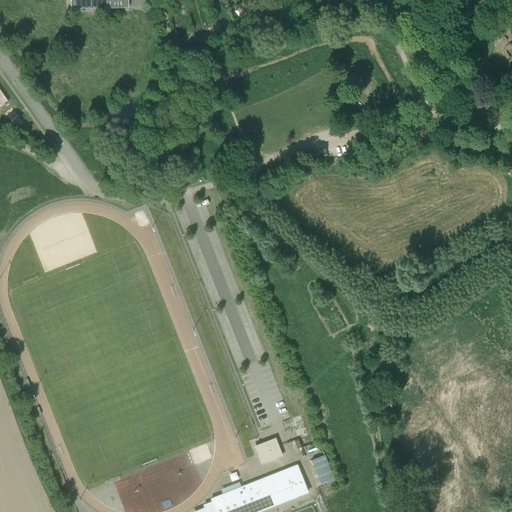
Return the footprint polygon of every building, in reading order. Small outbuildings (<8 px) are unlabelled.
[(127,0),(70,0),(70,9),(128,7),(127,0)] [(475,7),(472,10),(476,14),(477,14),(476,12),(478,10),(479,11),(478,14),(480,15),(481,14),(482,15),(480,16),(482,18),(481,19),(480,17),(478,18),(485,26),(485,25),(489,23),(492,21),(488,16),(489,16),(487,14),(487,15),(481,8),(482,7),(483,5),(481,3),(479,2),(476,3),(475,5),(475,7)] [(471,17),(472,17),(469,12),(466,15),(463,13),(460,14),(459,17),(460,20),(463,21),(465,20),(467,22),(468,23),(472,29),(474,27),(477,30),(478,32),(482,29),(475,21),(474,22),(475,23),(474,24),(473,23),(472,24),(467,18),(469,17),(468,17),(470,16),(471,17)] [(492,26),(489,23),(485,25),(489,30),(492,28),(505,43),(508,40),(504,35),(511,28),(511,27),(511,26),(502,33),(496,26),(497,26),(495,24),(492,26)] [(479,33),(478,32),(477,30),(460,45),(468,54),(468,53),(474,60),(477,59),(466,47),(468,45),(467,43),(472,39),(473,40),(475,39),(474,38),(478,35),(477,34),(479,33)] [(511,50),(511,45),(510,43),(507,46),(505,48),(503,51),(504,55),(506,56),(506,57),(508,60),(510,58),(508,53),(509,52),(510,52),(511,50)] [(490,68),(488,63),(484,59),(483,63),(484,64),(487,68),(485,72),(481,75),(476,74),(474,70),(475,65),(479,62),(483,63),(484,59),(479,58),(477,59),(474,60),(471,64),(470,69),(471,74),(475,77),(481,78),(486,76),(489,73),(490,70),(490,68)] [(499,63),(511,77),(511,76),(502,64),(506,62),(503,59),(499,63)] [(494,71),(499,68),(497,65),(490,70),(489,73),(486,76),(497,91),(500,89),(495,82),(499,79),(498,77),(493,80),(490,76),(492,75),(491,74),(492,73),(491,72),(494,70),(494,71)] [(497,91),(476,107),(479,111),(511,84),(511,78),(508,81),(505,77),(503,79),(505,81),(504,82),(506,84),(500,89),(497,91)] [(335,482),(324,455),(311,460),(321,487),(335,482)] [(297,466),(211,500),(212,502),(205,505),(206,508),(199,511),(246,511),(253,509),(252,508),(291,492),(293,498),(307,492),(297,466)]
